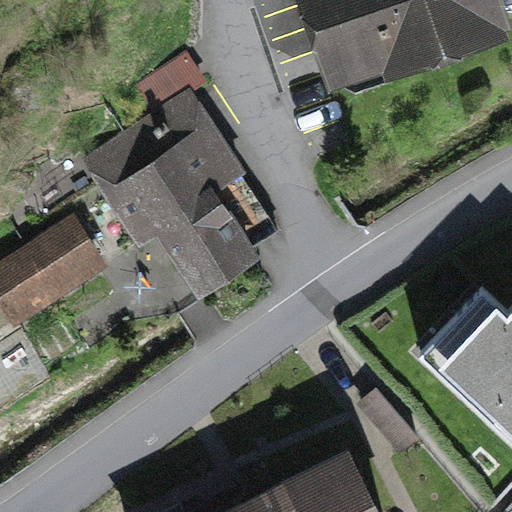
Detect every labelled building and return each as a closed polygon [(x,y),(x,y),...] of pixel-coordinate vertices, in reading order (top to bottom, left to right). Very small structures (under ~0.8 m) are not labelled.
[(503,0),(307,0),(332,77),(510,20),(503,0)] [(166,165),(110,198),(174,305),(240,266),(208,213),(244,192),(187,97),(141,124),(166,165)] [(70,226),(0,269),(0,337),(100,276),(70,226)] [(511,453),(511,266),(418,365),(511,453)] [(370,511),(342,450),(206,511),(370,511)]
